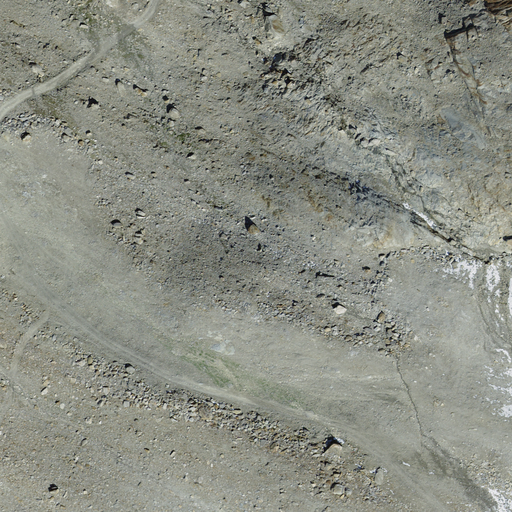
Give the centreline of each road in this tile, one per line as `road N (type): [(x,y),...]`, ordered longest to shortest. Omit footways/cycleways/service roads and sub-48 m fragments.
road 1 (track): [(0,204),(30,278),(98,338),(147,370),(355,438),(441,511)]
road 2 (track): [(156,0),(152,12),(61,84),(0,120)]
road 3 (track): [(53,299),(0,419)]
